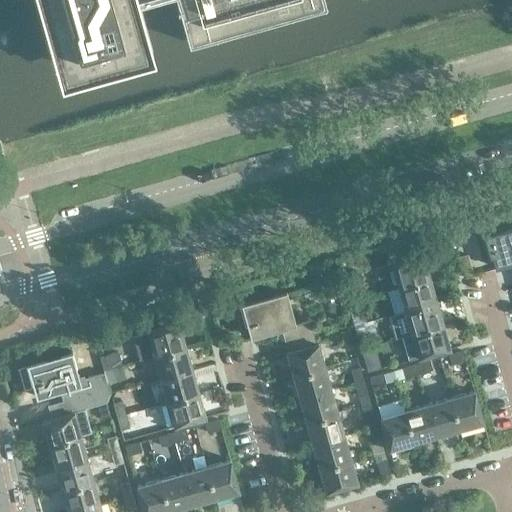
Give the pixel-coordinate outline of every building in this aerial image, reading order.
[(39,0),(60,73),(153,48),(139,0),(39,0)] [(177,0),(190,44),(326,6),(323,0),(177,0)] [(465,223),(450,227),(457,252),(472,248),(465,223)] [(511,229),(484,237),(484,238),(486,238),(490,252),(493,251),(497,267),(511,263),(511,229)] [(393,264),(399,287),(429,278),(423,256),(424,256),(423,255),(392,264),(392,265),(393,264)] [(429,278),(399,287),(399,288),(406,310),(405,310),(436,301),(430,279),(430,278),(429,278)] [(348,301),(357,299),(353,285),(344,288),(348,301)] [(293,325),(284,294),(240,306),(240,307),(242,307),(246,321),(248,320),(253,337),(281,329),(287,350),(316,342),(310,321),(293,325)] [(361,312),(357,299),(348,301),(352,315),(361,312)] [(437,302),(436,301),(405,310),(405,311),(406,311),(412,333),(412,334),(443,325),(443,324),(436,302),(437,302)] [(186,347),(179,323),(148,332),(155,356),(186,347)] [(449,347),(443,325),(412,334),(419,356),(418,356),(419,357),(450,348),(449,347)] [(357,334),(361,348),(370,346),(366,332),(357,334)] [(354,347),(351,335),(350,333),(341,336),(345,350),(354,347)] [(287,352),(293,375),(324,366),(318,343),(287,352)] [(374,358),(370,346),(361,348),(368,371),(379,367),(376,358),(374,358)] [(192,370),(186,347),(155,356),(161,379),(192,370)] [(452,363),(465,360),(463,351),(449,354),(452,363)] [(109,353),(100,356),(104,369),(113,367),(109,353)] [(34,380),(35,385),(38,397),(66,389),(73,411),(101,403),(95,381),(79,386),(70,354),(25,367),(25,368),(27,367),(31,381),(34,380)] [(430,360),(416,364),(419,374),(432,370),(430,360)] [(419,374),(416,364),(403,368),(405,377),(419,374)] [(331,390),(324,366),(293,375),(300,398),(331,390)] [(116,380),(113,367),(104,369),(108,383),(116,380)] [(359,367),(358,367),(351,369),(355,383),(363,380),(359,367)] [(199,394),(192,370),(161,379),(168,402),(199,394)] [(385,383),(382,373),(369,377),(372,386),(385,383)] [(367,393),(364,382),(363,380),(355,383),(358,396),(367,393)] [(338,413),(331,390),(300,398),(306,421),(338,413)] [(451,397),(450,398),(459,429),(460,429),(459,428),(482,422),(483,422),(474,391),(473,391),(451,398),(451,397)] [(205,417),(199,394),(168,402),(174,426),(205,417)] [(459,429),(450,398),(428,404),(427,404),(436,435),(437,435),(436,435),(459,428),(459,429)] [(113,403),(117,416),(126,414),(122,401),(113,403)] [(107,402),(98,405),(97,405),(101,417),(110,415),(107,402)] [(436,435),(427,404),(427,405),(405,411),(405,410),(404,411),(413,442),(413,441),(436,435)] [(80,435),(74,411),(43,420),(49,443),(80,435)] [(413,442),(404,411),(382,417),(381,417),(389,448),(390,448),(413,441),(413,442)] [(344,436),(338,413),(306,421),(313,445),(344,436)] [(364,415),(368,429),(376,427),(372,413),(364,415)] [(130,427),(126,414),(117,416),(121,430),(130,427)] [(221,428),(219,419),(205,423),(208,432),(221,428)] [(380,440),(376,427),(368,429),(372,442),(380,440)] [(185,429),(172,433),(175,443),(188,439),(185,429)] [(162,446),(175,443),(172,433),(159,437),(162,446)] [(87,458),(80,435),(49,443),(56,467),(87,458)] [(116,435),(115,436),(107,438),(111,451),(120,449),(116,435)] [(351,459),(344,436),(313,445),(320,468),(351,459)] [(142,452),(139,442),(125,445),(128,455),(142,452)] [(124,462),(120,449),(111,451),(114,464),(124,462)] [(94,481),(87,458),(56,467),(62,490),(94,481)] [(357,482),(351,459),(320,468),(326,491),(357,482)] [(386,459),(377,462),(381,476),(390,473),(386,459)] [(239,491),(230,460),(206,466),(215,497),(239,491)] [(215,497),(206,466),(183,473),(192,504),(215,497)] [(192,504),(183,473),(160,479),(169,510),(192,504)] [(163,511),(169,510),(160,479),(137,486),(143,511),(163,511)] [(73,511),(100,505),(94,481),(62,490),(68,511),(73,511)] [(133,495),(130,482),(120,485),(123,498),(133,495)] [(137,509),(133,495),(123,498),(127,511),(137,509)]
